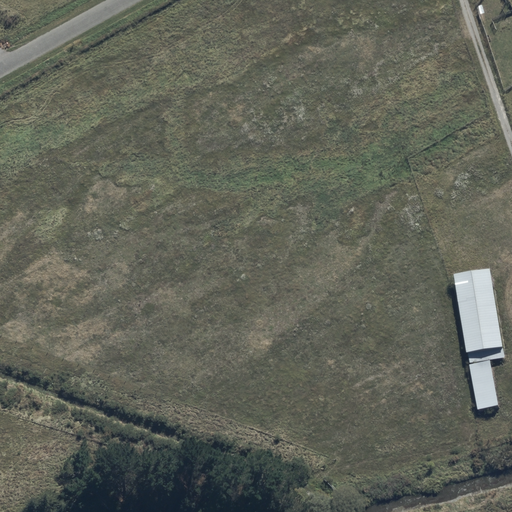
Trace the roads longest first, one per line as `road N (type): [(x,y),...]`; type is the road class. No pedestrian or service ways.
road 1 (track): [(461,0),(511,144)]
road 2 (unclassified): [(125,0),(0,70)]
